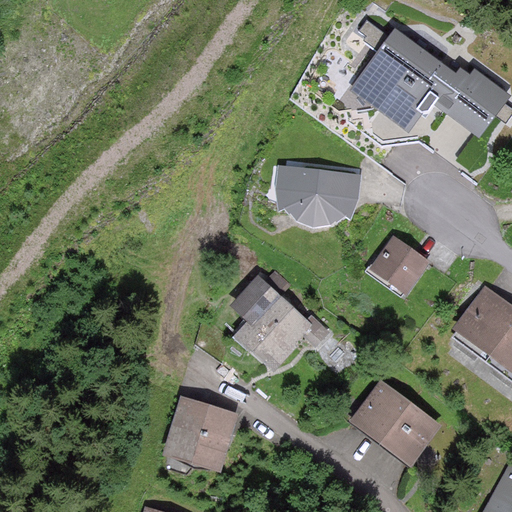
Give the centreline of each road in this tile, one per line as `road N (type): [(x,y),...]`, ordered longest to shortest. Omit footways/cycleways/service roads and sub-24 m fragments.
road 1 (track): [(0,293),(73,195),(198,77),(255,0)]
road 2 (residential): [(391,511),(376,492),(197,361)]
